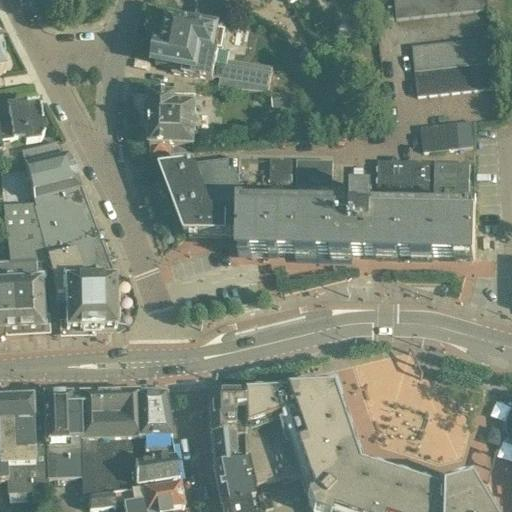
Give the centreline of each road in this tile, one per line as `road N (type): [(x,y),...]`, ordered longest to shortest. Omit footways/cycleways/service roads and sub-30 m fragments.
road 1 (secondary): [(180,366),(403,322),(511,350)]
road 2 (residential): [(180,366),(106,167)]
road 3 (secondary): [(0,373),(180,366)]
road 4 (residential): [(180,366),(206,511)]
road 5 (residential): [(106,167),(40,55)]
